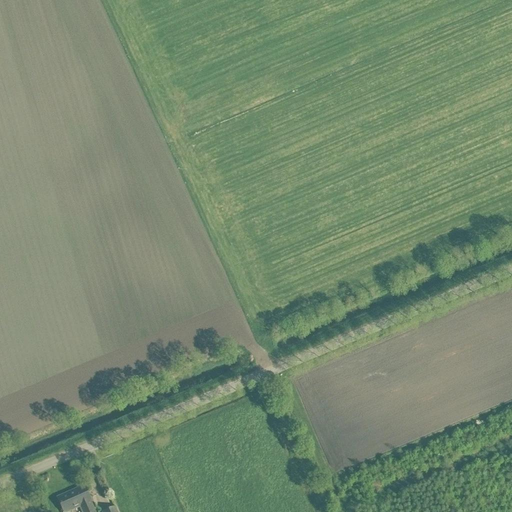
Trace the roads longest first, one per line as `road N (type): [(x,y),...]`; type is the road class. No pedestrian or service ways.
road 1 (unclassified): [(511,269),(0,484)]
road 2 (track): [(323,511),(261,375)]
